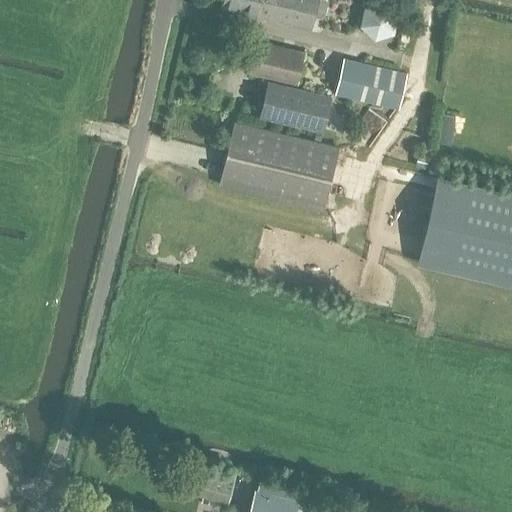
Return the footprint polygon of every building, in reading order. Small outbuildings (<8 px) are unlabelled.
[(310,26),(313,14),(321,16),(323,14),(327,1),(326,0),(222,0),(221,5),(310,26)] [(367,0),(359,25),(394,36),(403,7),(380,0),(367,0)] [(297,82),(305,50),(255,39),(248,70),(297,82)] [(398,106),(406,72),(344,57),(336,92),(398,106)] [(332,95),(268,80),(260,117),(323,132),(332,95)] [(439,142),(451,143),(454,117),(442,116),(439,142)] [(235,121),(220,183),(321,208),(337,146),(235,121)] [(511,280),(511,192),(438,176),(419,259),(511,280)] [(190,479),(221,488),(226,468),(195,460),(190,479)] [(250,511),(308,511),(312,502),(257,488),(250,511)]
